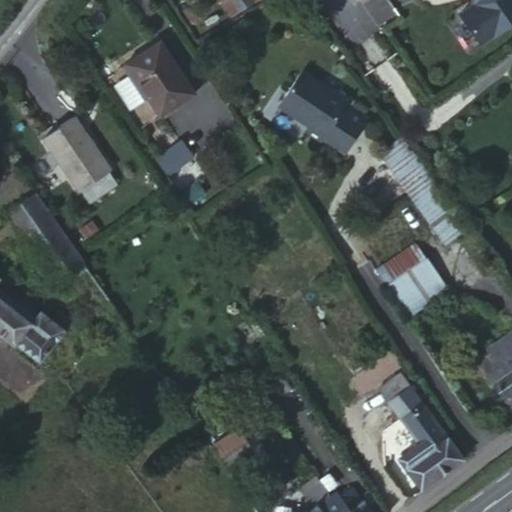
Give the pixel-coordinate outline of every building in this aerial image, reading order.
[(251,0),(230,0),(240,14),(254,5),(251,0)] [(511,0),(472,0),(457,12),(478,41),(511,17),(511,0)] [(151,58),(132,71),(160,116),(193,94),(160,44),(147,52),(151,58)] [(128,65),(132,71),(151,58),(147,52),(128,65)] [(350,104),(303,70),(282,100),(282,105),(298,118),(303,117),(311,122),(305,130),(321,143),(323,140),(344,155),(369,120),(348,105),(350,104)] [(44,138),(67,172),(96,152),(74,119),(44,138)] [(415,196),(434,183),(403,139),(382,153),(415,196)] [(96,152),(67,172),(80,191),(109,172),(96,152)] [(36,196),(14,165),(0,182),(0,195),(12,212),(36,196)] [(465,228),(434,183),(415,196),(447,243),(465,228)] [(36,196),(12,212),(11,212),(58,281),(83,264),(61,233),(36,196)] [(293,226),(271,240),(281,256),(316,231),(300,207),(286,216),(293,226)] [(388,286),(426,260),(413,243),(377,269),(388,286)] [(477,252),(472,256),(483,275),(494,268),(480,244),(475,247),(477,252)] [(388,286),(407,315),(448,287),(428,258),(426,260),(388,286)] [(6,293),(11,287),(0,277),(0,329),(7,335),(9,333),(40,358),(65,327),(63,326),(54,319),(26,298),(22,305),(6,293)] [(18,292),(11,287),(6,293),(22,305),(26,298),(18,292)] [(54,319),(63,326),(70,318),(61,311),(54,319)] [(511,331),(477,356),(506,398),(511,393),(511,331)] [(281,365),(272,371),(286,392),(295,385),(281,365)] [(421,487),(460,460),(409,388),(391,402),(421,444),(402,459),(421,487)] [(266,409),(248,421),(261,441),(279,428),(266,409)] [(210,410),(193,421),(207,440),(223,428),(210,410)] [(239,431),(215,447),(227,464),(250,448),(239,431)] [(303,488),(315,506),(317,504),(329,496),(317,478),(303,488)] [(329,496),(317,504),(322,511),(370,511),(362,500),(359,500),(349,485),(337,493),(335,491),(329,496)]
